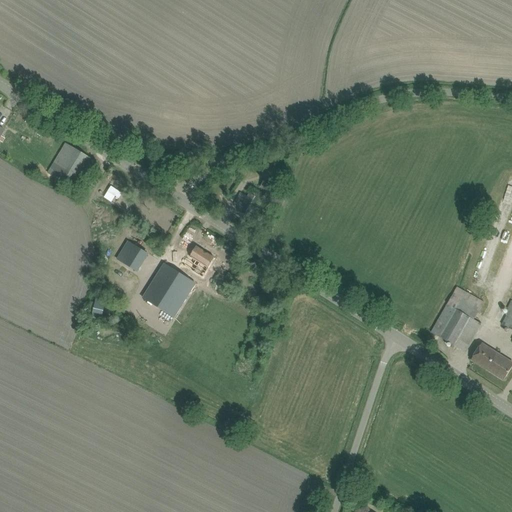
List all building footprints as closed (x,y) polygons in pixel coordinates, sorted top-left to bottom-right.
[(78,192),(91,170),(96,162),(66,144),(48,173),(78,192)] [(265,180),(261,187),(272,193),(273,192),(277,194),(279,189),(276,187),(278,183),(270,179),(267,177),(265,180)] [(256,197),(254,196),(250,193),(248,197),(241,193),(234,205),(239,208),(238,211),(245,215),(256,197)] [(483,233),(481,244),(491,246),(493,235),(483,233)] [(136,271),(142,262),(147,253),(129,242),(117,260),(136,271)] [(201,265),(197,271),(204,276),(215,259),(196,247),(190,258),(194,261),(201,265)] [(164,264),(143,298),(175,317),(196,284),(164,264)] [(113,291),(119,278),(108,273),(102,285),(113,291)] [(481,323),(474,319),(484,302),(458,287),(448,304),(431,333),(465,352),(481,323)] [(511,301),(508,308),(510,309),(502,325),(511,330),(511,301)] [(273,310),(267,324),(277,328),(284,313),(283,313),(284,309),(282,308),(279,312),(273,310)] [(504,381),(509,372),(511,367),(511,363),(481,344),(472,360),(504,381)]
